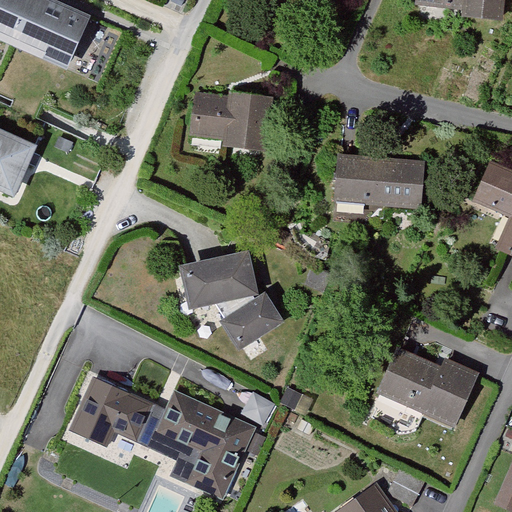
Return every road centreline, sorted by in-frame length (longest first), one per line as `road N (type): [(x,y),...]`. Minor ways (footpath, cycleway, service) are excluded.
road 1 (residential): [(208,0),(67,310)]
road 2 (residential): [(247,399),(67,310)]
road 3 (residential): [(511,130),(341,87)]
road 4 (residential): [(67,310),(0,459)]
road 5 (residential): [(511,376),(451,511)]
